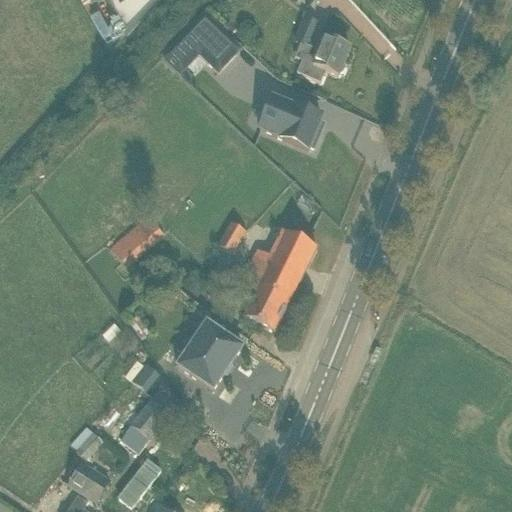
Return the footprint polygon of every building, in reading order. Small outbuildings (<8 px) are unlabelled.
[(0,0),(0,172),(2,170),(107,57),(72,0),(0,0)] [(102,0),(125,38),(160,0),(102,0)] [(239,52),(203,18),(181,41),(217,76),(239,52)] [(303,18),(292,44),(299,47),(293,61),(301,64),(296,76),(320,86),(325,74),(337,79),(339,76),(342,75),(345,70),(342,67),(349,52),(330,44),(314,37),(319,25),(303,18)] [(320,122),(272,102),(259,133),(307,153),(309,150),(313,151),(319,136),(315,134),(320,122)] [(108,253),(125,272),(163,239),(146,219),(108,253)] [(216,249),(231,258),(245,235),(230,226),(216,249)] [(254,293),(241,320),(273,336),(315,251),(281,234),(268,259),(256,253),(240,286),(254,293)] [(137,320),(129,325),(141,342),(148,336),(137,320)] [(113,327),(102,338),(108,344),(119,334),(113,327)] [(230,367),(241,351),(206,327),(177,370),(212,394),(222,378),(223,379),(231,367),(230,367)] [(129,385),(144,397),(159,379),(144,367),(129,385)] [(158,393),(119,444),(136,457),(175,407),(158,393)] [(77,454),(76,455),(84,464),(102,445),(85,430),(70,447),(77,454)] [(67,490),(96,508),(111,484),(81,466),(67,490)] [(68,511),(82,511),(86,506),(77,499),(68,511)]
